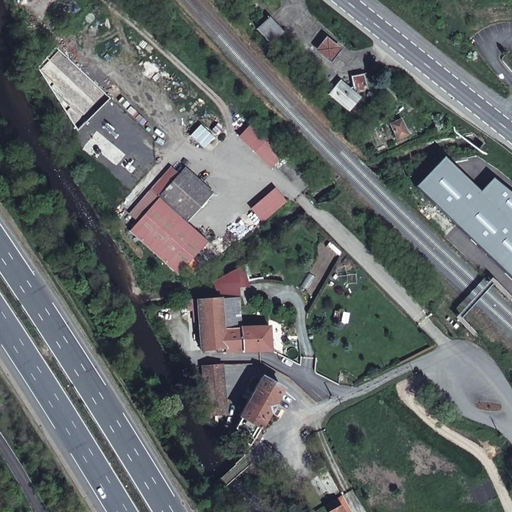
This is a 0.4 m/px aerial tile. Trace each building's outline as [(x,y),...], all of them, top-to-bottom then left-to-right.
[(283,32),(269,17),(268,19),(265,21),(257,28),(270,43),(283,32)] [(366,86),(363,74),(351,76),(354,88),(357,88),(358,91),(363,89),(363,87),(366,86)] [(359,98),(339,80),(329,93),(349,110),(359,98)] [(206,112),(200,107),(196,111),(202,117),(206,112)] [(397,139),(408,134),(401,119),(390,124),(397,139)] [(240,135),(272,166),(284,155),(251,123),(240,135)] [(511,193),(494,178),(480,192),(444,157),(415,187),(445,214),(511,278),(511,193)] [(213,194),(184,168),(158,198),(186,223),(213,194)] [(252,210),(262,222),(285,202),(276,190),(252,210)] [(186,223),(158,198),(129,231),(178,275),(185,267),(190,261),(192,259),(207,241),(186,223)] [(199,265),(192,259),(190,261),(185,267),(192,273),(199,265)] [(240,326),(239,298),(237,286),(246,284),(241,267),(218,290),(220,299),(196,301),(200,350),(224,348),(224,352),(270,350),(268,326),(243,328),(243,326),(240,326)] [(226,414),(222,364),(202,366),(206,416),(226,414)] [(282,389),(262,377),(240,416),(242,417),(236,428),(252,437),(258,427),(260,428),(269,411),(273,405),(282,389)] [(343,511),(340,505),(344,503),(346,502),(342,496),(325,506),(328,511),(343,511)] [(349,511),(344,503),(340,505),(343,511),(349,511)]
